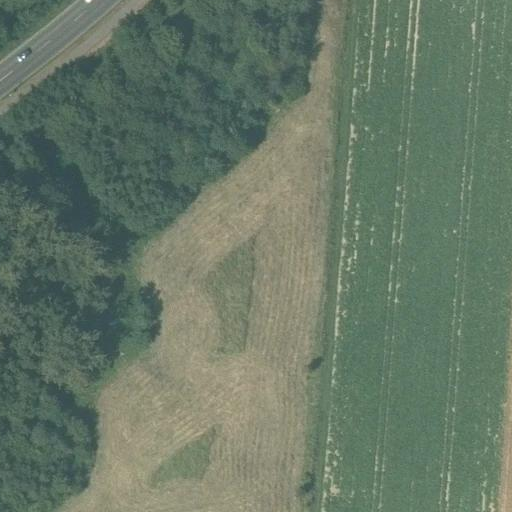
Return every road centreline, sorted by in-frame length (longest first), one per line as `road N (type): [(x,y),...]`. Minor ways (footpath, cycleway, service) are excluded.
road 1 (track): [(0,136),(16,141),(190,0)]
road 2 (secondary): [(0,84),(102,0)]
